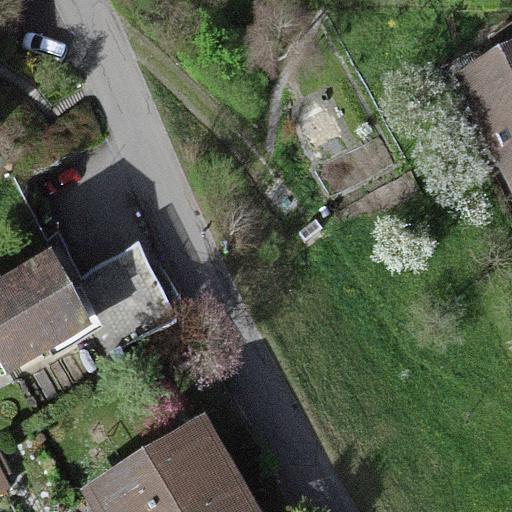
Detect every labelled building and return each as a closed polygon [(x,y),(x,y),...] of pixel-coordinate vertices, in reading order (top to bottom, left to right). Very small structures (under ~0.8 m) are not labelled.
[(6,0),(0,0),(0,26),(17,11),(6,0)] [(511,53),(455,81),(511,200),(511,53)] [(295,125),(320,170),(346,156),(321,111),(295,125)] [(141,252),(85,278),(117,346),(173,321),(141,252)] [(0,288),(0,374),(3,382),(87,345),(52,266),(0,288)] [(233,511),(198,450),(88,511),(233,511)] [(0,474),(0,511),(15,511),(19,510),(0,474)]
